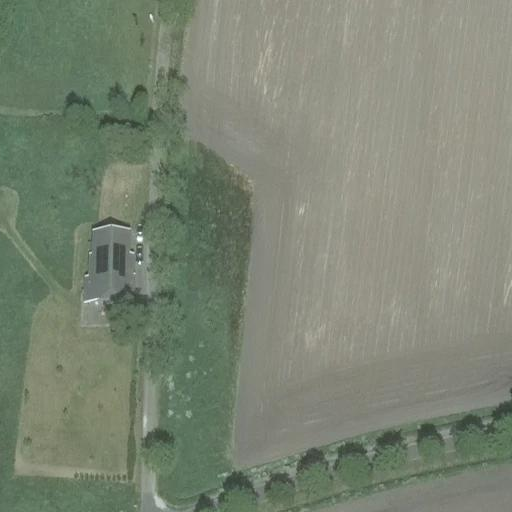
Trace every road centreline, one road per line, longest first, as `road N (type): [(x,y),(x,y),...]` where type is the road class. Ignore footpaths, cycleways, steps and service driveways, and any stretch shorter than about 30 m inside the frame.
road 1 (unclassified): [(178,0),(166,103),(154,511)]
road 2 (tertiary): [(205,511),(443,432),(511,421)]
